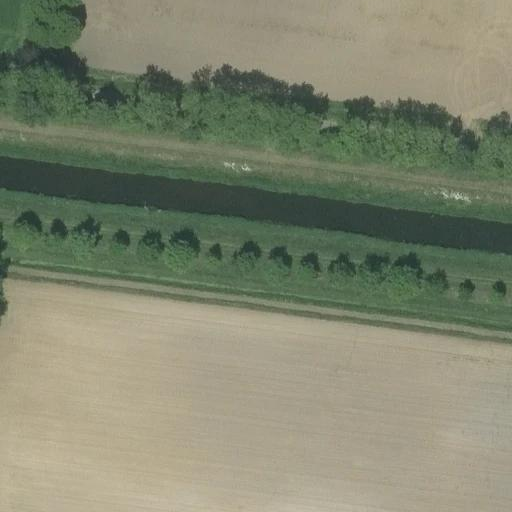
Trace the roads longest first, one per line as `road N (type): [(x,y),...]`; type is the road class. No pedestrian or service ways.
road 1 (unclassified): [(511,156),(0,88)]
road 2 (track): [(0,223),(511,287)]
